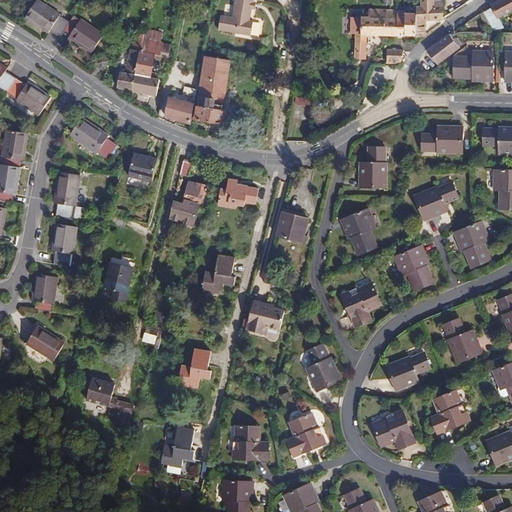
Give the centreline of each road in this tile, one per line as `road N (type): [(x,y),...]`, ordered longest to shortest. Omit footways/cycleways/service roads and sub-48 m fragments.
road 1 (tertiary): [(348,132),(287,161),(223,154),(139,123),(80,87)]
road 2 (residential): [(361,370),(317,281),(316,263),(348,132)]
road 3 (residential): [(361,370),(348,420),(369,455),(396,475),(511,484)]
road 4 (residential): [(80,87),(50,135),(24,265),(4,301)]
road 5 (residential): [(511,269),(406,318),(372,347),(361,370)]
road 6 (residential): [(486,0),(416,55),(381,116)]
road 7 (tertiary): [(511,103),(409,105),(381,116)]
road 8 (unknown): [(174,136),(151,231),(129,235)]
